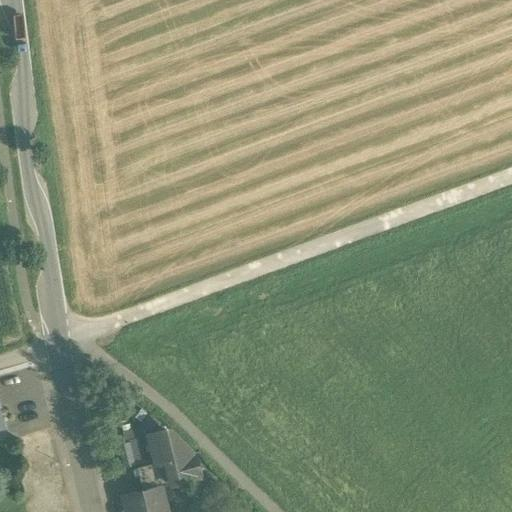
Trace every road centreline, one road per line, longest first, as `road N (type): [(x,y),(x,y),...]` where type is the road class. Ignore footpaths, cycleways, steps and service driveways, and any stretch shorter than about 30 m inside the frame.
road 1 (tertiary): [(96,511),(58,357),(10,0)]
road 2 (track): [(511,179),(58,357)]
road 3 (track): [(274,511),(135,381),(100,357),(58,357)]
